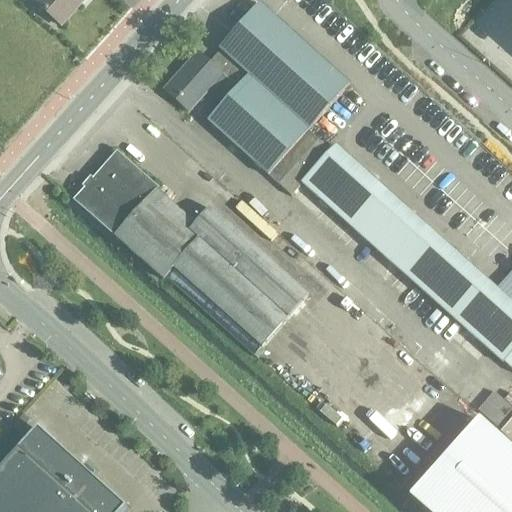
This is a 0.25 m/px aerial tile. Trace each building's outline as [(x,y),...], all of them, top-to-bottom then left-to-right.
[(62,27),(85,0),(37,0),(35,3),(62,27)] [(198,54),(165,91),(189,113),(208,92),(224,107),(210,123),(278,185),(292,197),(303,185),(503,364),(504,363),(511,370),(511,273),(497,290),(396,201),(416,179),(395,160),(405,149),(383,130),(367,148),(327,112),(350,86),(327,65),(303,44),(260,5),(220,50),(222,51),(209,65),(198,54)] [(158,190),(117,154),(75,202),(164,281),(166,278),(255,357),(309,297),(210,209),(195,226),(157,191),(158,190)] [(497,426),(511,405),(511,404),(494,391),(478,412),(497,426)] [(511,511),(511,450),(479,421),(410,499),(424,511),(511,511)] [(0,511),(121,511),(126,508),(38,429),(0,470),(0,511)]
